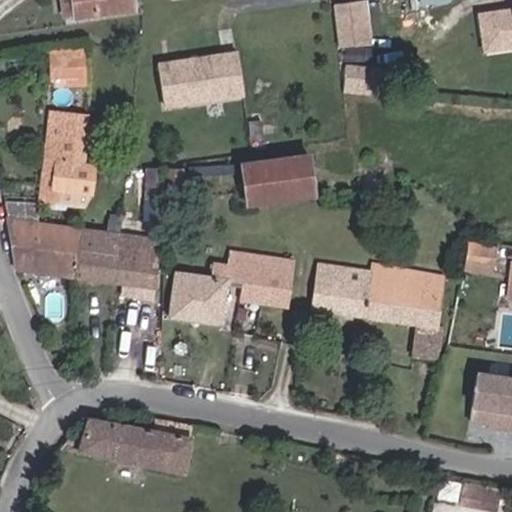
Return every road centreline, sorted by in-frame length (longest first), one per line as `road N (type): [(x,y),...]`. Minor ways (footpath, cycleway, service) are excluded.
road 1 (residential): [(511,467),(136,391),(100,391),(67,404)]
road 2 (residential): [(0,262),(38,358),(67,404)]
road 3 (residential): [(67,404),(44,435),(12,511)]
